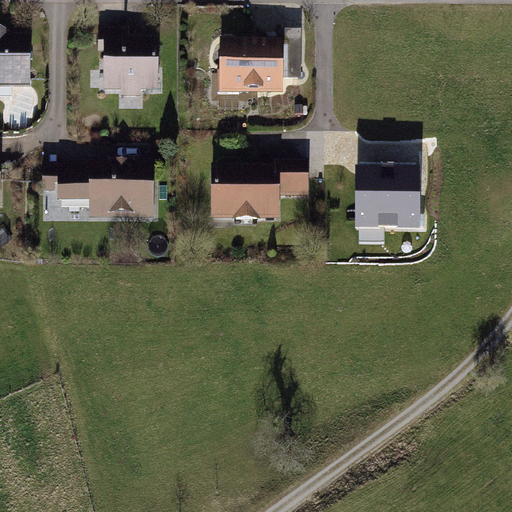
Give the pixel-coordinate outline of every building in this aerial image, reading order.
[(138,32),(110,33),(112,87),(165,85),(164,42),(138,43),(138,32)] [(0,83),(28,83),(27,38),(0,38),(0,83)] [(292,44),(227,43),(227,97),(292,97),(292,44)] [(161,165),(98,167),(100,216),(163,214),(161,165)] [(315,170),(222,170),(222,221),(290,221),(290,198),(315,198),(315,170)] [(422,170),(356,171),(356,229),(423,228),(422,170)]
